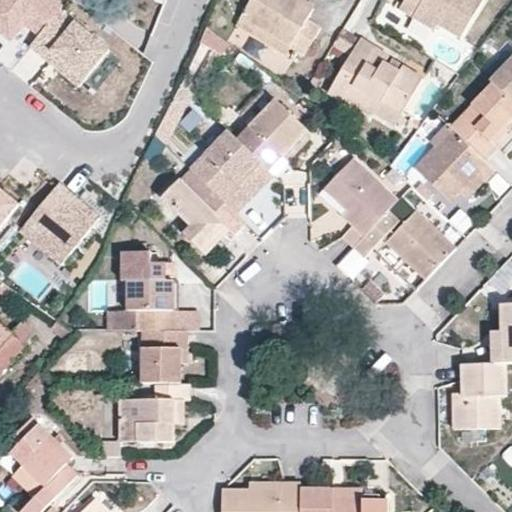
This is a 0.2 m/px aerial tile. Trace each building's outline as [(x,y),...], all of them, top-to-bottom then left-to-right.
[(40,34),(60,10),(62,8),(52,0),(0,0),(0,28),(11,38),(25,21),(40,34)] [(300,0),(252,0),(242,18),(291,48),(305,57),(321,30),(307,21),(315,9),(300,0)] [(404,0),(399,10),(434,31),(438,26),(461,39),(484,0),(404,0)] [(40,34),(30,46),(46,59),(53,51),(62,59),(56,67),(79,86),(109,50),(60,10),(40,34)] [(291,48),(242,18),(237,25),(286,56),(291,48)] [(390,57),(343,31),(333,47),(351,58),(330,93),(361,113),(364,108),(371,97),(404,116),(425,80),(404,67),(400,74),(390,68),(385,64),(390,57)] [(53,51),(46,59),(56,67),(62,59),(53,51)] [(511,60),(491,82),(495,86),(511,101),(511,60)] [(395,61),(390,68),(400,74),(404,67),(395,61)] [(511,101),(495,86),(454,130),(487,162),(498,148),(496,146),(511,130),(511,131),(511,101)] [(371,97),(364,108),(397,127),(404,116),(371,97)] [(282,158),(301,138),(308,132),(278,103),(239,141),(270,171),(271,172),(284,159),(282,158)] [(454,130),(448,125),(432,142),(436,148),(454,130)] [(487,162),(454,130),(436,148),(416,169),(452,204),(462,194),(479,176),(486,183),(497,172),(487,162)] [(231,210),(270,171),(239,141),(230,132),(192,172),(231,210)] [(307,144),(301,138),(282,158),(284,159),(288,163),(307,144)] [(354,248),(364,237),(390,211),(399,201),(356,160),(326,191),(347,212),(342,217),(353,227),(343,237),(354,248)] [(231,210),(192,172),(182,182),(164,199),(191,226),(183,234),(200,251),(225,226),(231,232),(235,237),(246,226),(231,210)] [(469,201),(486,183),(479,176),(462,194),(469,201)] [(428,203),(436,195),(423,182),(415,190),(428,203)] [(59,183),(21,231),(62,265),(101,217),(59,183)] [(0,229),(20,204),(0,187),(0,229)] [(418,212),(402,197),(399,201),(390,211),(401,223),(405,227),(418,212)] [(401,223),(390,211),(364,237),(354,248),(366,259),(401,223)] [(418,212),(405,227),(389,244),(404,259),(426,281),(456,249),(418,212)] [(225,226),(200,251),(207,257),(231,232),(225,226)] [(136,313),(136,332),(143,332),(175,331),(174,283),(166,283),(166,263),(149,263),(149,252),(122,252),(122,282),(128,282),(128,313),(136,313)] [(426,281),(404,259),(400,264),(422,285),(426,281)] [(506,363),(511,363),(511,304),(502,305),(502,332),(503,363),(506,363)] [(136,332),(136,313),(108,313),(108,332),(136,332)] [(11,334),(0,323),(0,373),(35,335),(22,322),(11,334)] [(189,349),(189,331),(175,331),(143,332),(142,384),(158,384),(181,384),(181,365),(181,349),(189,349)] [(503,363),(502,332),(493,332),(494,364),(503,363)] [(507,397),(506,363),(503,363),(494,364),(463,364),(463,393),(464,408),(454,408),(455,430),(500,429),(499,397),(507,397)] [(181,384),(158,384),(158,401),(121,401),(122,442),(174,442),(175,425),(174,417),(185,416),(184,400),(191,401),(191,384),(181,384)] [(464,408),(463,393),(453,393),(454,408),(464,408)] [(174,417),(175,425),(185,425),(185,416),(174,417)] [(6,448),(24,467),(45,488),(55,497),(77,476),(67,465),(75,458),(34,419),(6,448)] [(24,467),(13,477),(34,498),(35,498),(45,488),(24,467)] [(301,485),(283,485),(282,491),(250,492),(223,491),(222,511),(301,511),(301,489),(301,485)] [(388,511),(389,500),(379,500),(375,500),(375,495),(363,495),(363,497),(332,497),(332,488),(301,489),(301,511),(388,511)] [(363,489),(332,488),(332,497),(363,497),(363,495),(363,489)] [(106,511),(96,501),(85,511),(106,511)]
